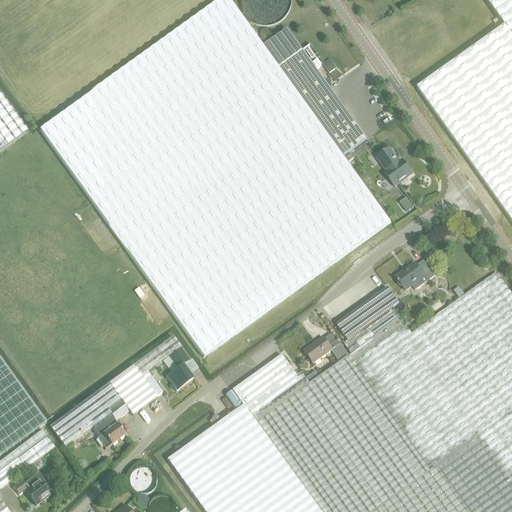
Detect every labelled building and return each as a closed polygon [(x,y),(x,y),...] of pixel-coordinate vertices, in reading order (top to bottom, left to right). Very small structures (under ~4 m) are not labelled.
[(46,126),(39,132),(176,321),(203,359),(266,314),(391,224),(343,158),(264,48),(229,0),(222,0),(213,7),(212,7),(196,19),(182,29),(168,39),(167,39),(151,51),(135,63),(120,73),(104,84),(88,96),(72,108),(56,119),(46,126)] [(286,3),(285,0),(239,0),(240,2),(240,7),(241,11),(243,15),(246,19),(250,22),(253,24),(257,26),(261,26),(266,26),(271,25),(275,23),(279,20),(282,17),(284,12),(286,8),(286,3)] [(511,0),(485,0),(505,27),(418,89),(511,222),(511,0)] [(287,31),(264,48),(343,158),(367,141),(287,31)] [(330,61),(323,66),(329,75),(336,69),(330,61)] [(0,154),(28,134),(27,133),(22,126),(0,95),(0,154)] [(406,179),(412,175),(402,161),(398,164),(396,161),(396,160),(389,150),(376,159),(386,172),(384,174),(394,188),(400,184),(401,186),(403,186),(407,183),(408,181),(406,179)] [(351,155),(346,158),(349,163),(354,159),(351,155)] [(407,199),(400,204),(407,213),(413,208),(407,199)] [(447,228),(446,238),(457,239),(457,229),(447,228)] [(405,292),(412,287),(415,291),(435,277),(424,262),(417,267),(416,265),(404,273),(404,272),(395,278),(405,292)] [(348,341),(343,344),(351,355),(350,356),(461,511),(511,511),(511,296),(496,275),(448,310),(439,316),(412,334),(394,309),(348,341)] [(139,289),(134,292),(140,300),(145,297),(139,289)] [(382,293),(337,326),(348,341),(394,309),(399,305),(387,289),(382,293)] [(331,352),(332,351),(323,339),(305,351),(314,364),(331,352)] [(173,340),(135,369),(141,378),(142,378),(148,374),(169,359),(181,350),(173,340)] [(332,351),(331,352),(339,363),(348,357),(349,357),(343,348),(340,345),(338,346),(335,348),(332,351)] [(177,370),(167,378),(177,392),(193,380),(190,376),(183,367),(184,366),(189,362),(190,362),(181,350),(169,359),(177,370)] [(301,383),(252,418),(302,487),(319,511),(461,511),(350,356),(349,357),(348,357),(339,363),(337,365),(319,377),(309,385),(305,388),(301,383)] [(233,391),(245,408),(252,418),(301,383),(297,378),(282,357),(233,391)] [(0,457),(40,429),(46,425),(0,361),(0,457)] [(65,450),(91,430),(110,416),(115,422),(129,412),(132,418),(156,399),(142,378),(141,378),(135,369),(50,431),(65,450)] [(316,372),(305,380),(309,385),(319,377),(316,372)] [(148,374),(142,378),(156,399),(162,394),(148,374)] [(302,375),(297,378),(301,383),(305,388),(309,385),(305,380),(302,375)] [(245,408),(169,461),(204,511),(319,511),(302,487),(252,418),(245,408)] [(125,436),(115,422),(110,416),(91,430),(98,439),(97,440),(105,451),(125,436)] [(43,435),(0,466),(0,511),(5,509),(0,502),(0,489),(10,483),(25,472),(25,471),(32,466),(37,473),(45,467),(40,460),(54,449),(43,435)] [(23,482),(13,489),(19,497),(25,493),(36,507),(49,497),(44,489),(47,486),(38,474),(25,484),(23,482)] [(150,511),(178,511),(170,498),(164,502),(161,497),(147,506),(150,511)]
